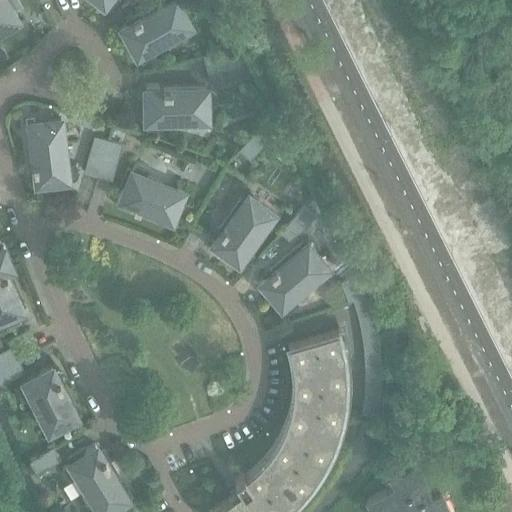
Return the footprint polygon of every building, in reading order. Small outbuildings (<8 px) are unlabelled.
[(0,0),(0,29),(17,19),(12,11),(22,5),(19,0),(0,0)] [(92,0),(101,7),(103,3),(111,9),(118,0),(92,0)] [(165,0),(163,0),(146,10),(148,13),(141,17),(140,16),(133,20),(134,21),(119,29),(124,40),(123,40),(133,57),(137,55),(142,63),(155,56),(150,47),(190,25),(184,14),(176,0),(171,0),(167,3),(165,0)] [(203,55),(208,73),(222,69),(240,65),(235,47),(203,55)] [(240,65),(222,69),(225,82),(253,74),(247,63),(240,65)] [(145,84),(145,96),(145,102),(141,102),(142,120),(146,120),(146,129),(161,129),(161,119),(207,118),(207,106),(208,106),(209,106),(211,105),(212,104),(213,103),(214,102),(214,101),(215,99),(215,98),(215,97),(214,96),(214,94),(213,93),(212,92),(211,91),(209,90),(208,90),(206,90),(206,88),(171,88),(159,88),(159,84),(145,84)] [(27,132),(29,154),(33,153),(34,161),(32,161),(33,169),(35,169),(37,186),(50,185),(49,181),(77,178),(75,162),(66,164),(60,118),(47,120),(29,122),(31,132),(27,132)] [(240,149),(250,158),(275,133),(264,123),(240,149)] [(115,129),(112,136),(123,141),(126,133),(115,129)] [(98,175),(107,143),(94,139),(84,171),(98,175)] [(107,143),(98,175),(111,179),(121,147),(107,143)] [(141,211),(161,219),(162,215),(171,219),(183,190),(146,176),(149,167),(135,161),(132,170),(127,168),(120,186),(121,186),(117,198),(133,204),(132,205),(138,208),(139,206),(142,207),(141,211)] [(240,199),(227,217),(230,219),(225,226),(224,225),(220,231),(221,232),(211,246),(221,254),(223,250),(246,267),(255,254),(247,249),(274,212),(263,204),(263,205),(248,194),(243,202),(240,199)] [(321,208),(314,194),(304,205),(315,214),(321,208)] [(280,231),(291,241),(315,214),(304,205),(280,231)] [(271,273),(266,277),(258,284),(266,293),(265,294),(277,308),(281,305),(287,313),(299,303),(293,295),(328,266),(320,256),(319,257),(308,243),(300,249),(298,246),(281,260),(284,263),(277,268),(276,267),(270,272),(271,273)] [(0,273),(14,267),(5,247),(1,248),(0,248),(0,273)] [(14,267),(0,273),(0,329),(23,319),(19,311),(24,309),(20,301),(24,300),(13,276),(10,278),(8,273),(7,271),(10,269),(14,268),(14,267)] [(362,412),(377,415),(379,394),(380,374),(379,353),(376,333),(372,313),(366,294),(359,275),(355,276),(341,281),(344,288),(346,294),(348,301),(354,299),(360,321),(363,343),(365,366),(365,389),(362,412)] [(349,342),(347,334),(344,324),(336,326),(337,329),(288,343),(290,350),(292,361),(293,371),(293,382),(292,393),(290,404),(288,414),(284,424),(280,434),(274,444),(268,452),(261,461),(253,468),(245,475),(243,473),(235,479),(237,483),(229,489),(233,494),(223,501),(223,502),(210,511),(209,511),(290,511),(301,502),(311,491),(320,479),(328,466),(335,453),(340,439),(345,424),(348,410),(350,395),(351,380),(350,365),(348,350),(351,349),(350,346),(349,342)] [(0,367),(18,359),(11,346),(0,352),(0,367)] [(18,359),(0,367),(0,383),(24,371),(18,359)] [(76,406),(66,386),(62,388),(61,385),(62,384),(59,379),(58,379),(50,364),(39,370),(41,373),(16,386),(23,399),(31,394),(49,430),(60,424),(76,416),(72,407),(76,406)] [(126,487),(115,469),(112,471),(107,464),(109,463),(105,457),(104,457),(95,442),(85,449),(84,448),(67,458),(70,462),(62,467),(70,480),(78,475),(100,511),(105,511),(113,507),(128,498),(123,490),(126,487)] [(61,458),(54,447),(53,446),(30,460),(38,472),(61,458)] [(451,511),(445,499),(441,490),(431,495),(427,486),(429,485),(417,462),(388,476),(393,485),(365,499),(372,511),(398,511),(413,505),(416,511),(451,511)]
